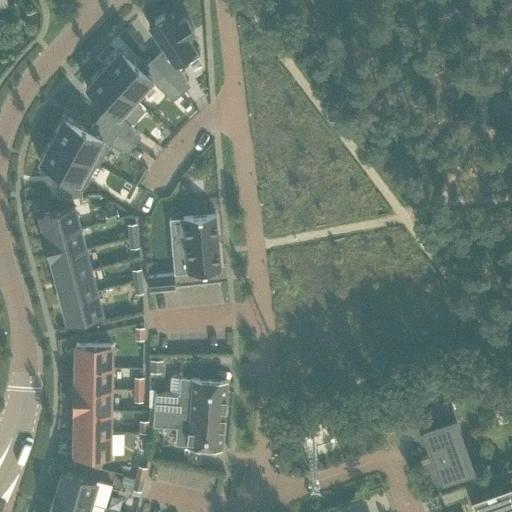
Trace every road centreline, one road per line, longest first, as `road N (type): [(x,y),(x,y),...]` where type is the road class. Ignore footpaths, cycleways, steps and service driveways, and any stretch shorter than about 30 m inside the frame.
road 1 (residential): [(251,500),(265,394),(264,315),(222,0)]
road 2 (track): [(511,360),(251,13),(222,1)]
road 3 (residential): [(407,511),(393,469),(373,461),(251,500)]
road 4 (residential): [(9,447),(27,387),(6,261)]
road 5 (residential): [(0,147),(3,126),(39,67),(93,7)]
road 6 (track): [(403,215),(254,243)]
